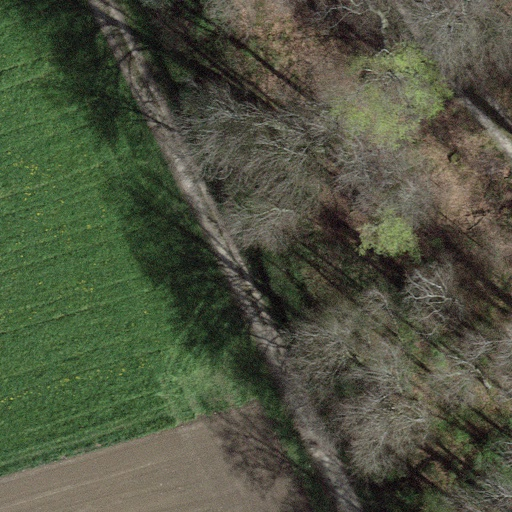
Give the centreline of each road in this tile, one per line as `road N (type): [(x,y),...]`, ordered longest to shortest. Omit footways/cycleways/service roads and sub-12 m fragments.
road 1 (track): [(108,0),(363,511)]
road 2 (track): [(398,0),(511,152)]
